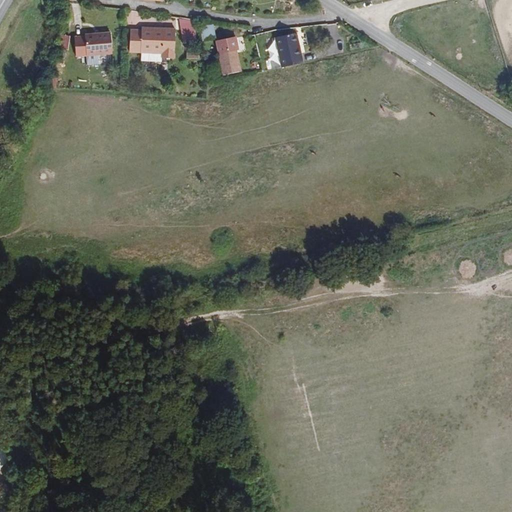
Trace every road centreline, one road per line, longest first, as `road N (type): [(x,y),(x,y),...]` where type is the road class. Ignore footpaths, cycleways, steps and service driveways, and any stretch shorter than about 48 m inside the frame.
road 1 (residential): [(347,14),(262,23),(80,0)]
road 2 (tertiary): [(511,120),(347,14)]
